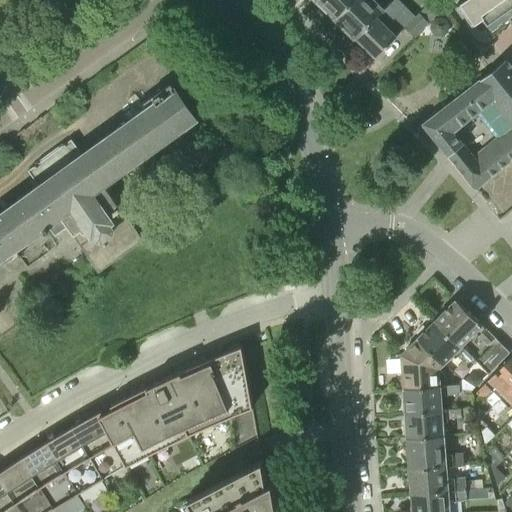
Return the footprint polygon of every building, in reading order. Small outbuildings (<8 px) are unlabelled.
[(318,0),(317,1),(335,19),(354,0),(318,0)] [(354,0),(335,19),(355,38),(378,16),(377,15),(380,12),(384,8),(375,0),(354,0)] [(511,0),(456,0),(452,3),(468,26),(479,18),(489,32),(511,15),(511,0)] [(425,7),(420,13),(429,22),(435,17),(440,11),(430,2),(425,7)] [(378,16),(355,38),(375,58),(398,35),(397,35),(387,25),(390,22),(380,12),(377,15),(378,16)] [(414,38),(429,22),(420,13),(404,27),(414,38)] [(449,33),(450,25),(445,18),(438,17),(431,22),(430,30),(435,36),(443,37),(449,33)] [(511,123),(511,127),(492,143),(473,158),(488,178),(511,159),(511,67),(505,59),(479,80),(494,98),(493,99),(511,123)] [(479,80),(423,123),(447,154),(475,189),(488,178),(473,158),(452,131),(478,110),(478,115),(495,137),(501,137),(511,127),(511,123),(493,99),(494,98),(479,80)] [(71,139),(28,170),(39,186),(0,213),(0,259),(45,227),(48,231),(51,229),(56,235),(69,226),(100,270),(144,238),(142,236),(141,237),(104,185),(196,118),(170,83),(144,102),(148,107),(82,154),(71,139)] [(437,319),(435,321),(460,346),(475,331),(488,344),(495,337),(456,299),(444,311),(442,309),(435,317),(437,319)] [(472,358),(460,346),(435,321),(427,329),(425,327),(417,334),(419,336),(417,339),(443,364),(451,355),(454,358),(457,355),(465,364),(472,358)] [(443,364),(417,339),(402,354),(404,389),(445,385),(444,368),(439,368),(443,364)] [(492,370),(510,352),(498,341),(480,359),(492,370)] [(123,398),(99,411),(126,462),(162,440),(252,407),(241,346),(224,352),(208,359),(154,382),(157,389),(151,392),(148,386),(123,398)] [(506,394),(511,387),(511,355),(476,392),(482,398),(491,388),(493,390),(498,386),(506,394)] [(467,379),(475,387),(483,379),(478,374),(472,373),(467,379)] [(445,385),(404,389),(406,413),(442,411),(441,397),(446,397),(446,394),(460,393),(459,384),(445,385)] [(511,387),(506,394),(492,408),(497,413),(507,404),(509,406),(511,403),(511,387)] [(442,411),(406,413),(408,438),(444,436),(443,423),(448,422),(448,419),(462,418),(461,417),(469,417),(468,409),(442,411)] [(126,462),(99,411),(85,419),(73,425),(102,478),(126,462)] [(102,478),(73,425),(59,434),(48,440),(78,493),(93,483),(102,478)] [(444,436),(408,438),(410,469),(446,466),(465,465),(464,454),(445,455),(444,436)] [(22,456),(53,508),(78,493),(48,440),(33,450),(22,456)] [(492,470),(503,460),(494,448),(486,453),(492,470)] [(0,470),(0,477),(22,511),(47,511),(53,508),(22,456),(8,466),(0,470)] [(266,485),(262,460),(188,499),(190,502),(194,499),(201,511),(277,511),(273,485),(272,482),(266,485)] [(446,466),(410,469),(412,493),(467,489),(466,478),(447,479),(446,466)] [(507,477),(496,467),(493,469),(498,484),(507,477)] [(0,511),(22,511),(0,477),(0,511)] [(475,479),(476,489),(483,488),(483,478),(475,479)] [(467,489),(412,493),(413,511),(449,511),(449,502),(468,501),(467,489)] [(478,489),(468,490),(468,499),(478,498),(478,489)]
